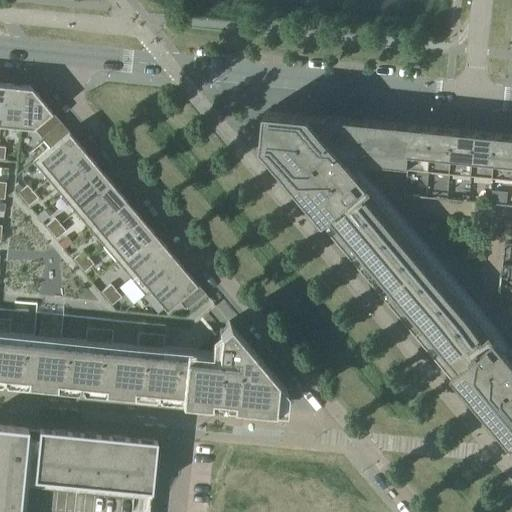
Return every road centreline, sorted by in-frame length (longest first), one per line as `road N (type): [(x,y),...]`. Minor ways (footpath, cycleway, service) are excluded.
road 1 (residential): [(418,511),(56,79),(50,55)]
road 2 (residential): [(50,55),(475,98)]
